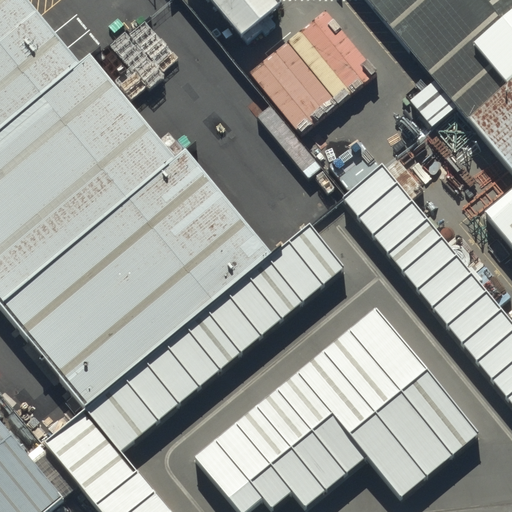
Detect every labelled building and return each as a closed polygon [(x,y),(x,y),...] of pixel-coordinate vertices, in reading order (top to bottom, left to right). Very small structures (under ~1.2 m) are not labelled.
[(60,47),(20,0),(0,0),(0,291),(76,382),(248,239),(76,34),(60,47)] [(282,10),(273,0),(206,0),(243,43),(282,10)] [(511,0),(377,0),(453,91),(511,42),(511,0)] [(366,87),(313,24),(250,77),(303,140),(366,87)] [(511,42),(453,91),(511,162),(511,42)] [(511,315),(376,155),(340,185),(511,387),(511,315)] [(511,167),(479,195),(511,235),(511,167)] [(331,260),(293,215),(39,427),(110,511),(185,511),(121,435),(331,260)] [(478,420),(373,296),(194,446),(241,501),(277,472),(298,496),(362,442),(400,486),(478,420)] [(48,511),(64,500),(0,421),(0,511),(48,511)]
